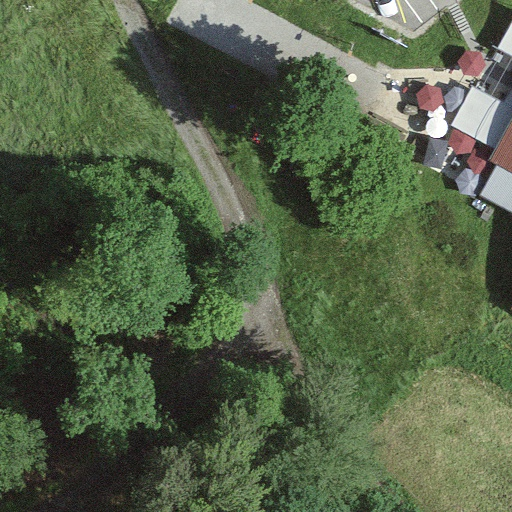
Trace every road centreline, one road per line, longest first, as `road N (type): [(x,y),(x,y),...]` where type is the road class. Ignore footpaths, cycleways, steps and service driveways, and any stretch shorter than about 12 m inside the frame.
road 1 (track): [(247,336),(245,270),(117,0)]
road 2 (track): [(103,511),(171,459),(247,336)]
